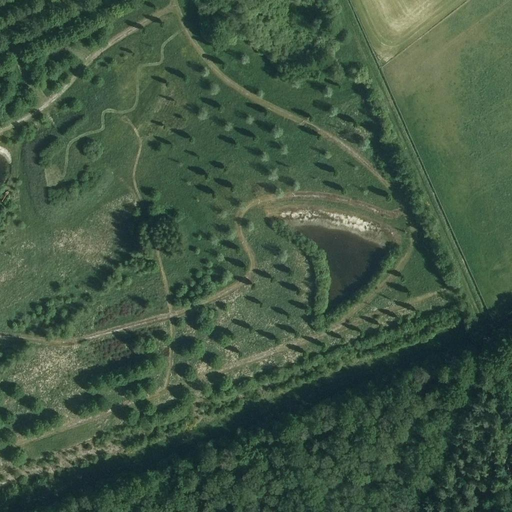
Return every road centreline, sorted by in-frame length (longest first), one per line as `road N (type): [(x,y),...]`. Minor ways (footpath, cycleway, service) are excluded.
road 1 (track): [(0,451),(337,329),(411,245),(396,193),(334,138),(225,79),(187,40),(172,0)]
road 2 (track): [(0,129),(46,105),(109,45),(175,7)]
